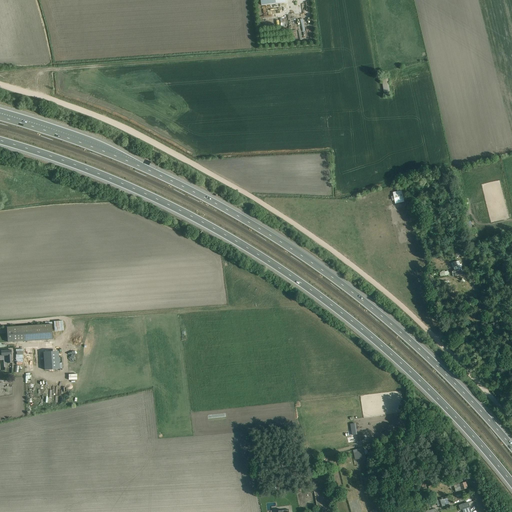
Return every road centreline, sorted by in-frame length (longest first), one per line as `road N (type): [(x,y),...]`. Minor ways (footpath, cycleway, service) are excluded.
road 1 (motorway): [(0,140),(138,190),(289,274),(411,372),(511,483)]
road 2 (motorway): [(511,446),(405,336),(278,240),(178,183),(0,116)]
road 3 (track): [(438,341),(325,245),(193,163)]
road 4 (track): [(0,84),(118,124),(193,163)]
